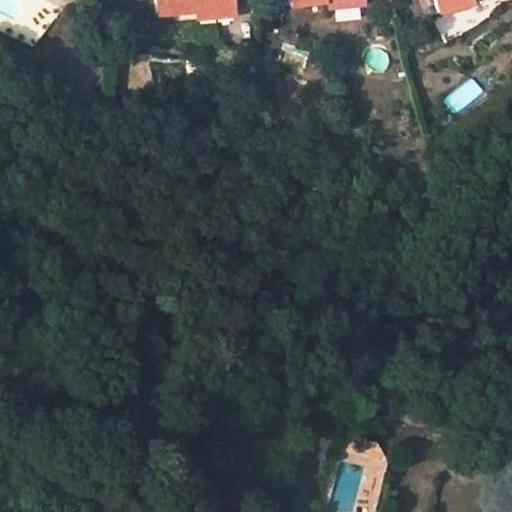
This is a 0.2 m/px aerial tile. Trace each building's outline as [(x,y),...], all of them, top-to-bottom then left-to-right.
[(230,0),(154,0),(156,11),(156,16),(198,12),(197,7),(231,3),(230,0)] [(353,0),(330,2),(331,9),(364,6),(363,0),(353,0)] [(434,0),(437,11),(474,1),(473,0),(434,0)] [(199,20),(233,16),(231,3),(197,7),(198,12),(199,20)] [(361,500),(375,504),(390,455),(377,451),(361,500)]
